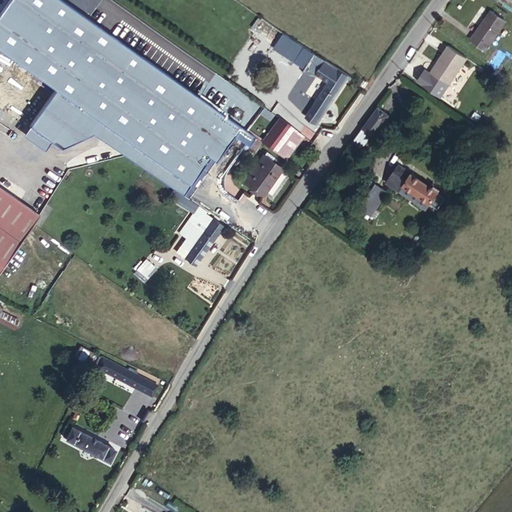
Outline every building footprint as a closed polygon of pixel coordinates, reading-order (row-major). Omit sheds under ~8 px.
[(103,117),(106,119),(187,178),(207,151),(212,156),(230,133),(235,136),(241,128),(236,124),(64,0),(4,0),(0,6),(0,41),(56,82),(30,119),(38,125),(61,141),(92,126),(101,121),(101,119),(103,117)] [(453,40),(469,51),(489,23),(473,11),(453,40)] [(292,58),(299,48),(279,33),(271,43),(292,58)] [(319,61),(299,48),(292,58),(291,60),(310,74),(316,65),(319,61)] [(419,71),(437,84),(451,62),(434,50),(419,71)] [(327,73),(316,65),(310,74),(321,82),(301,110),(311,118),(338,79),(328,71),(327,73)] [(367,110),(353,132),(365,140),(380,119),(367,110)] [(282,126),(271,118),(266,124),(277,132),(282,126)] [(185,194),(212,156),(207,151),(187,178),(106,119),(101,121),(92,126),(108,138),(185,194)] [(266,124),(257,137),(273,149),(283,136),(277,132),(266,124)] [(251,135),(241,128),(235,136),(244,143),(251,135)] [(365,140),(353,132),(343,145),(355,155),(365,140)] [(277,167),(258,155),(239,181),(258,194),(277,167)] [(369,178),(353,205),(370,215),(386,189),(369,178)] [(430,197),(404,179),(397,189),(423,207),(430,197)] [(31,220),(37,210),(0,182),(0,220),(22,236),(31,220)] [(213,223),(199,212),(173,246),(187,256),(213,223)] [(0,272),(22,236),(0,220),(0,272)] [(135,270),(144,278),(154,265),(145,257),(135,270)] [(141,312),(101,287),(93,300),(133,325),(141,312)] [(10,308),(0,301),(0,315),(3,318),(10,308)] [(77,356),(84,359),(88,350),(81,347),(77,356)] [(108,376),(100,390),(143,413),(150,399),(108,376)] [(83,444),(77,440),(72,448),(70,446),(67,451),(111,474),(117,463),(83,444)]
